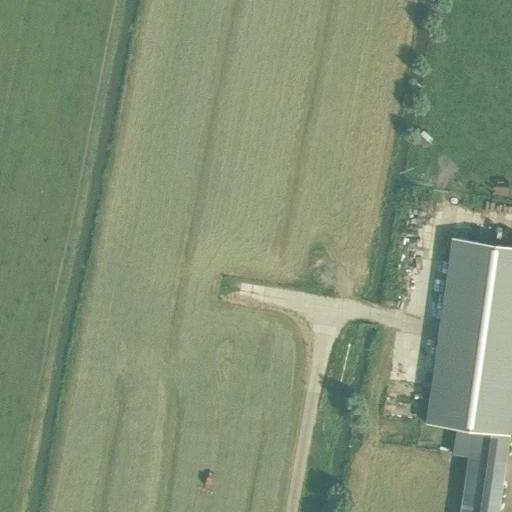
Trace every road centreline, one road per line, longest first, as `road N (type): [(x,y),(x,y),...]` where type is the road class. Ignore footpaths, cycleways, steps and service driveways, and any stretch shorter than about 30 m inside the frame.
road 1 (track): [(290,511),(327,307)]
road 2 (track): [(245,291),(438,324)]
